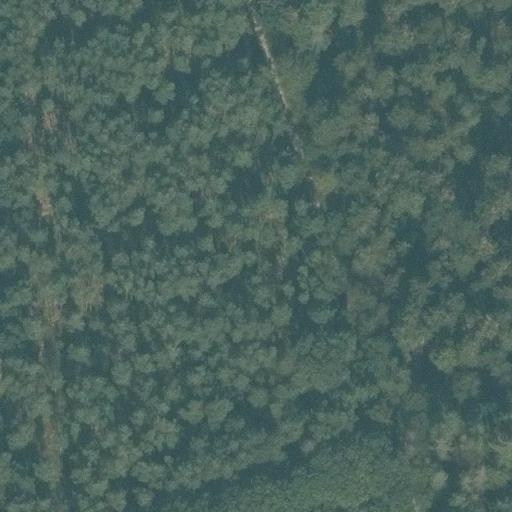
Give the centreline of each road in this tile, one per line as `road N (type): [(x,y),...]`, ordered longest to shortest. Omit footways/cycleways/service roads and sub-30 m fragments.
road 1 (track): [(395,444),(251,0)]
road 2 (track): [(395,444),(209,511)]
road 3 (track): [(395,444),(511,400)]
road 4 (track): [(5,511),(0,391)]
